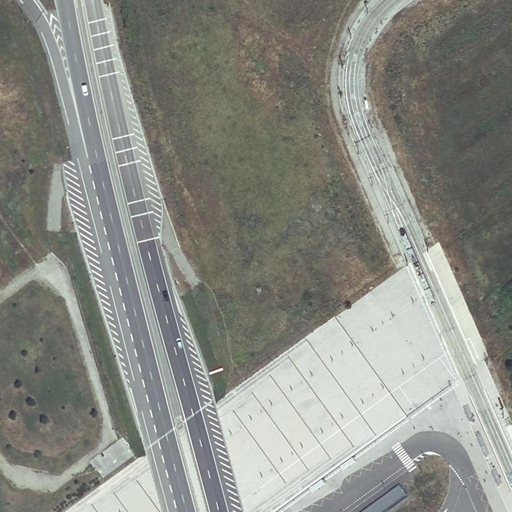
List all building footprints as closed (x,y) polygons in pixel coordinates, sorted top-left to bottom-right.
[(469,406),(464,408),(470,423),(475,421),(469,406)] [(481,435),(476,437),(485,458),(490,456),(481,435)] [(353,459),(340,468),(343,473),(356,464),(353,459)] [(497,471),(492,473),(499,488),(503,486),(497,471)] [(322,481),(309,491),(312,495),(326,486),(322,481)] [(390,511),(407,500),(399,489),(367,511),(390,511)]
